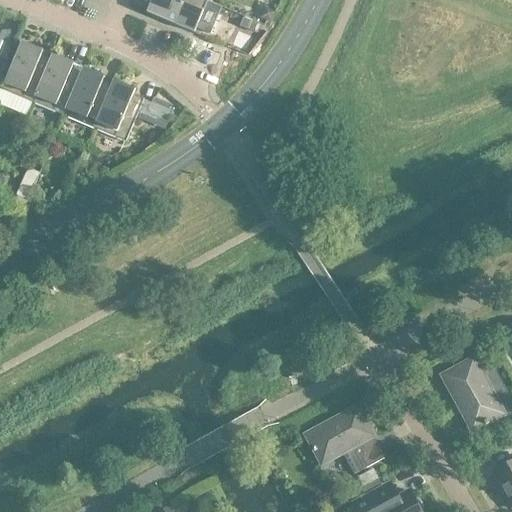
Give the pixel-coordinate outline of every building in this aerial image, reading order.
[(203,0),(151,0),(146,13),(193,33),(207,1),(203,0)] [(261,12),(258,19),(270,24),(275,12),(268,9),(261,12)] [(245,19),(241,28),(257,35),(261,26),(245,19)] [(2,31),(0,35),(0,47),(8,51),(15,37),(10,30),(2,31)] [(0,90),(32,103),(50,60),(49,60),(40,56),(42,52),(21,42),(0,90)] [(51,55),(49,60),(50,60),(32,103),(63,116),(81,73),(80,73),(71,69),(73,64),(64,61),(51,55)] [(82,68),(80,73),(81,73),(63,116),(93,129),(112,86),(110,86),(102,82),(104,77),(82,68)] [(112,81),(110,86),(112,86),(93,129),(125,143),(143,99),(132,95),(134,90),(112,81)] [(472,359),(456,368),(459,373),(443,381),(471,432),(488,423),(485,418),(500,410),(507,423),(511,420),(511,402),(500,381),(488,388),(472,359)] [(357,407),(305,435),(321,465),(342,454),(353,475),(364,469),(352,448),(373,437),(357,407)] [(511,462),(493,473),(511,508),(511,462)] [(390,484),(352,504),(355,511),(419,511),(408,492),(397,498),(390,484)]
